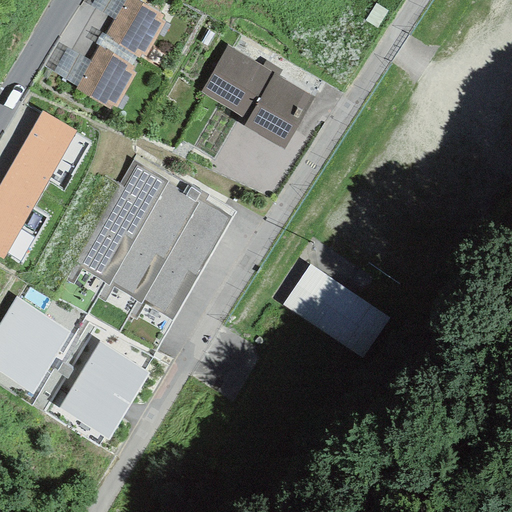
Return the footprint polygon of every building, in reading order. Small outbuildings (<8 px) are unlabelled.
[(114,20),(125,0),(93,0),(90,5),(114,20)] [(163,15),(138,0),(125,0),(114,20),(105,36),(137,55),(139,56),(141,53),(145,56),(165,22),(161,19),(163,15)] [(105,36),(98,47),(130,66),(137,55),(105,36)] [(263,67),(227,46),(199,92),(247,121),(244,126),(283,149),(314,97),(279,76),(263,67)] [(130,66),(98,47),(90,62),(76,86),(74,88),(109,109),(110,106),(115,108),(135,74),(130,72),(133,67),(130,66)] [(76,86),(90,62),(66,48),(52,72),(76,86)] [(263,67),(279,76),(282,70),(266,61),(263,67)] [(41,194),(76,131),(41,110),(6,174),(41,194)] [(108,285),(167,185),(136,167),(123,189),(119,186),(64,280),(73,286),(82,270),(105,283),(108,285)] [(0,257),(3,259),(41,194),(6,174),(0,183),(0,257)] [(139,303),(198,202),(167,185),(108,285),(105,283),(97,297),(105,302),(113,288),(136,301),(139,303)] [(230,221),(198,202),(139,303),(136,301),(127,316),(135,321),(144,305),(172,321),(230,221)] [(387,317),(309,264),(282,303),(359,357),(387,317)] [(0,330),(51,363),(70,331),(16,297),(0,321),(0,330)] [(0,372),(32,393),(51,363),(0,330),(0,372)] [(97,342),(77,376),(129,407),(149,373),(97,342)] [(109,440),(129,407),(77,376),(57,409),(109,440)]
